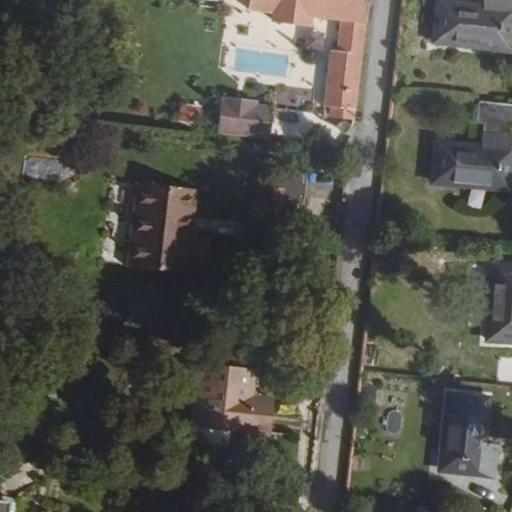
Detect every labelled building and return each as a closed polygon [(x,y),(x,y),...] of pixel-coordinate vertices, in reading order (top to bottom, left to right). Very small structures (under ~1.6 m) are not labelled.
[(354,110),(366,0),(249,0),(248,11),(273,14),(273,21),(309,26),(310,18),(341,22),(337,51),(330,50),(323,107),(354,110)] [(439,0),(434,44),(509,53),(511,27),(511,0),(481,0),(481,5),(439,0)] [(216,131),(268,137),(271,107),(253,105),(253,99),(229,96),(228,102),(219,101),(216,131)] [(480,124),(511,126),(511,104),(478,101),(476,124),(480,124)] [(353,120),(354,110),(330,108),(329,117),(353,120)] [(479,133),(511,136),(511,126),(480,124),(479,133)] [(436,141),(432,185),(508,192),(511,145),(511,136),(479,133),(478,144),(436,141)] [(304,206),(304,205),(307,173),(276,171),(274,189),(257,188),(254,216),(284,219),(286,203),(304,206)] [(191,237),(196,190),(139,184),(130,266),(207,275),(210,240),(191,237)] [(511,267),(491,265),(485,342),(511,343),(511,267)] [(206,341),(204,366),(248,371),(251,346),(206,341)] [(204,366),(198,366),(192,426),(266,433),(269,408),(249,406),(250,396),(253,372),(248,371),(204,366)] [(491,399),(446,394),(438,470),(493,476),(497,442),(486,441),(491,399)] [(249,406),(269,408),(270,397),(250,396),(249,406)] [(14,511),(16,502),(6,501),(4,511),(14,511)]
